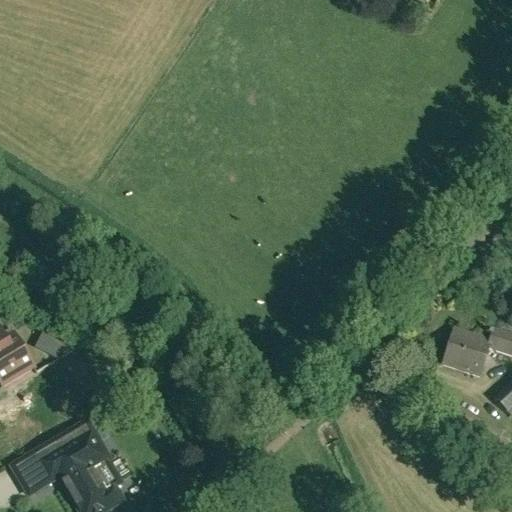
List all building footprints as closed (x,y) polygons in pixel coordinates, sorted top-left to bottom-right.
[(0,328),(0,387),(1,389),(35,368),(14,333),(5,338),(0,328)] [(456,328),(443,366),(478,378),(487,350),(492,351),(511,357),(511,336),(496,331),(493,340),(456,328)] [(54,343),(48,355),(58,360),(62,358),(72,352),(74,351),(55,341),(54,343)] [(511,383),(494,400),(507,414),(511,409),(511,383)] [(449,422),(437,442),(464,458),(482,427),(456,411),(445,405),(439,416),(449,422)] [(117,480),(107,463),(109,461),(91,431),(36,463),(48,484),(61,477),(66,485),(64,487),(78,511),(105,511),(126,500),(115,482),(117,480)] [(511,444),(500,437),(481,468),(498,478),(511,454),(511,444)]
